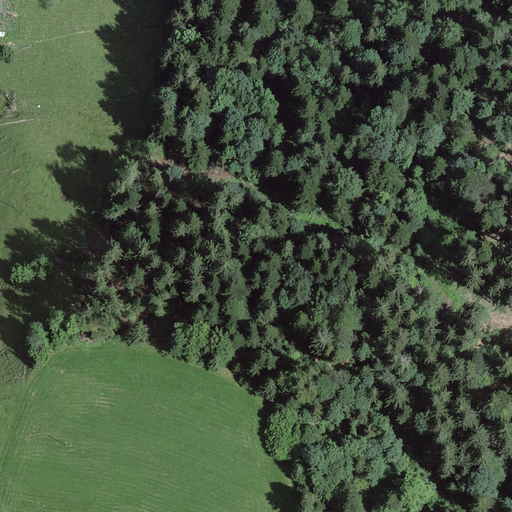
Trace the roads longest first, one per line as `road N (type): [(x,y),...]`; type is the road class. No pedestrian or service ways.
road 1 (track): [(511,502),(479,416),(449,388),(427,269),(387,244),(338,232),(289,237)]
road 2 (track): [(359,0),(380,16),(492,22),(511,33)]
